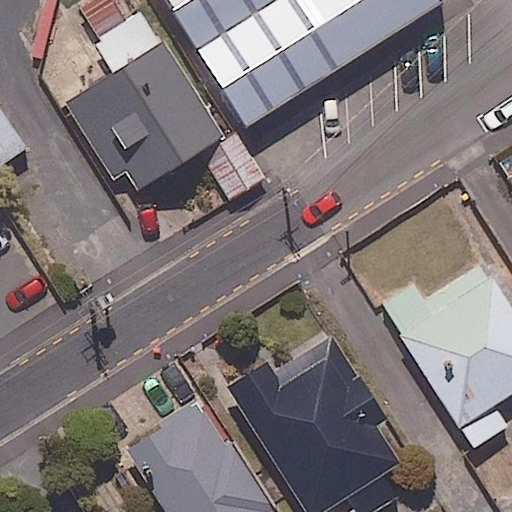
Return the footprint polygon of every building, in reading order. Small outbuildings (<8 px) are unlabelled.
[(110,73),(63,102),(113,182),(124,175),(135,193),(222,139),(162,43),(158,45),(138,13),(125,21),(111,0),(86,0),(76,6),(98,40),(91,44),(110,73)] [(163,0),(196,51),(277,0),(163,0)] [(277,0),(196,51),(245,129),(439,1),(438,0),(277,0)] [(0,168),(28,150),(0,108),(0,168)] [(239,138),(236,134),(201,156),(229,200),(264,178),(239,138)] [(511,386),(511,308),(482,260),(421,298),(410,281),(381,300),(471,445),(505,423),(490,400),(511,386)] [(384,413),(327,329),(227,398),(305,511),(312,511),(345,490),(359,511),(363,511),(394,491),(378,469),(398,455),(374,420),(384,413)] [(280,511),(198,396),(120,451),(163,511),(280,511)]
